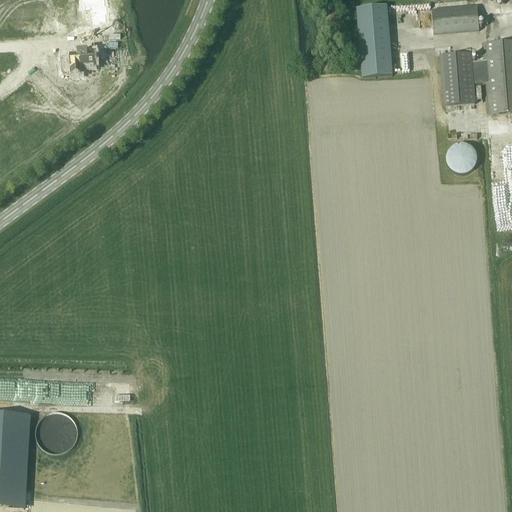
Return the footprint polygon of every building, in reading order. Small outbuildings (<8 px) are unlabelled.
[(89,17),(90,27),(97,26),(97,24),(103,24),(103,16),(104,16),(104,8),(102,8),(101,0),(89,0),(88,0),(79,0),(80,13),(88,12),(88,17),(89,17)] [(387,7),(356,10),(362,80),(393,77),(387,7)] [(477,7),(432,11),(434,36),(479,32),(477,7)] [(440,57),(444,107),(476,105),(474,85),(485,84),(487,116),(511,114),(511,42),(482,45),(483,63),(472,63),(471,54),(440,57)] [(76,54),(68,54),(68,56),(60,57),(61,72),(69,72),(69,74),(81,73),(80,67),(95,66),(95,61),(96,61),(96,59),(95,59),(94,52),(86,53),(86,51),(76,52),(76,54)] [(453,146),(454,174),(481,173),(480,145),(453,146)] [(496,161),(499,172),(511,167),(511,166),(509,157),(496,161)] [(38,443),(42,449),(48,453),(54,455),(61,455),(68,453),(74,449),(77,443),(79,437),(79,430),(76,424),(72,419),(67,415),(60,413),(54,413),(48,415),(42,419),(39,425),(37,431),(36,437),(38,443)] [(0,509),(25,511),(30,417),(0,415),(0,509)]
